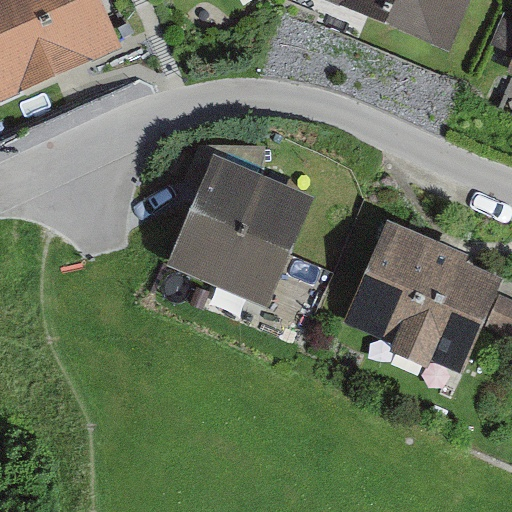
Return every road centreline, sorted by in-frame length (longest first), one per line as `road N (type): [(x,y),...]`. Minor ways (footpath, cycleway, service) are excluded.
road 1 (residential): [(28,174),(183,104),(243,94),(300,100),(511,189)]
road 2 (track): [(28,174),(48,232),(42,279),(52,337),(86,430),(88,511)]
